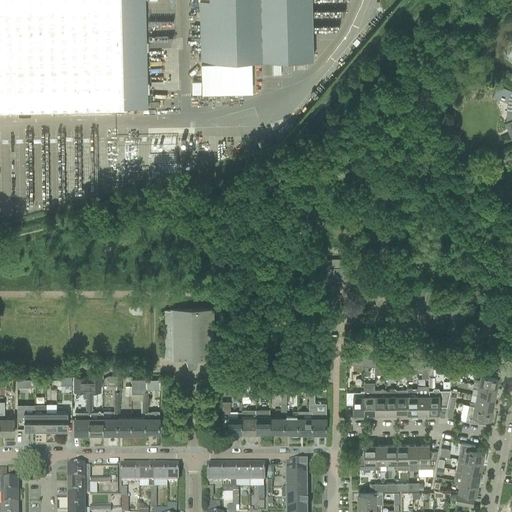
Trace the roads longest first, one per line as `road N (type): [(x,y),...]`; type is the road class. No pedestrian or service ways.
road 1 (residential): [(504,440),(446,428),(335,430)]
road 2 (residential): [(192,457),(46,457)]
road 3 (residential): [(192,457),(331,457)]
